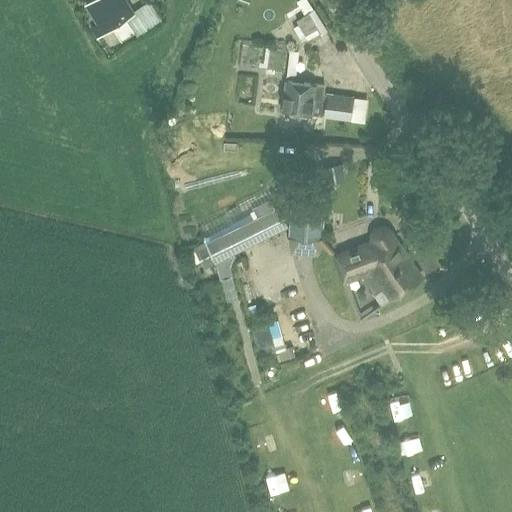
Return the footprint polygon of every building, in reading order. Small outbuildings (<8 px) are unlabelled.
[(133,12),(125,0),(93,0),(86,4),(104,33),(114,26),(123,41),(135,33),(138,37),(162,21),(149,1),(133,12)] [(305,44),(327,31),(315,10),(308,0),(302,0),(299,2),(307,15),(293,24),(305,44)] [(279,73),(283,49),(243,44),(240,68),(279,73)] [(295,76),(305,76),(305,54),(295,53),(295,76)] [(363,122),(366,99),(353,97),(354,96),(328,92),(329,84),(287,78),(283,110),(321,115),(322,115),(325,115),(324,116),(363,122)] [(323,240),(325,205),(327,184),(294,180),(288,239),(323,240)] [(275,209),(273,205),(204,239),(205,241),(198,244),(206,261),(213,257),(216,262),(289,227),(279,208),(275,209)] [(369,241),(369,243),(340,254),(349,279),(361,274),(374,294),(381,304),(392,297),(422,278),(394,235),(394,234),(394,233),(393,232),(393,231),(392,230),(392,229),(391,228),(390,227),(389,227),(388,226),(387,226),(386,225),(385,225),(384,224),(383,224),(382,224),(380,224),(379,224),(378,225),(377,225),(376,225),(375,226),(374,226),(373,227),(372,228),(371,229),(370,230),(370,231),(369,232),(369,234),(368,235),(368,236),(368,237),(368,238),(368,239),(369,240),(369,241)] [(286,347),(278,320),(251,328),(259,356),(271,353),(274,362),(295,356),(292,346),(286,347)] [(337,410),(346,407),(338,382),(328,386),(337,410)] [(351,483),(357,500),(375,495),(369,477),(351,483)]
